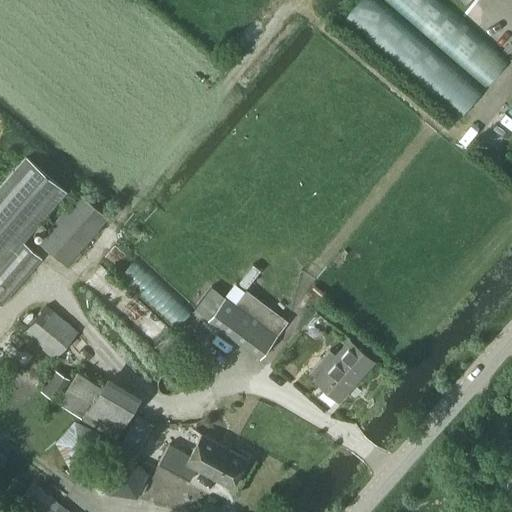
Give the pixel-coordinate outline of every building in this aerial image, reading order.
[(481,141),(474,149),(483,157),(490,148),(481,141)] [(17,148),(0,167),(0,304),(0,305),(42,258),(23,241),(66,191),(25,155),(17,148)] [(501,165),(505,160),(498,153),(493,158),(501,165)] [(64,265),(107,217),(79,192),(36,239),(64,265)] [(195,305),(193,308),(206,317),(205,319),(258,358),(286,321),(244,290),(234,304),(223,296),(210,286),(195,305)] [(53,359),(77,331),(47,305),(23,332),(53,359)] [(329,351),(308,374),(338,400),(372,361),(349,340),(335,357),(329,351)] [(53,368),(40,391),(56,400),(69,378),(53,368)] [(76,370),(57,402),(80,416),(113,437),(139,395),(106,374),(100,384),(76,370)] [(137,450),(152,422),(138,414),(123,442),(137,450)] [(72,418),(54,439),(67,464),(95,459),(96,445),(98,430),(73,418),(72,418)] [(246,459),(200,434),(189,455),(168,443),(157,463),(188,480),(195,468),(230,487),(246,459)] [(128,456),(105,470),(110,495),(136,498),(147,474),(128,456)] [(16,479),(6,491),(17,500),(27,488),(16,479)] [(67,511),(31,483),(15,503),(26,511),(67,511)]
